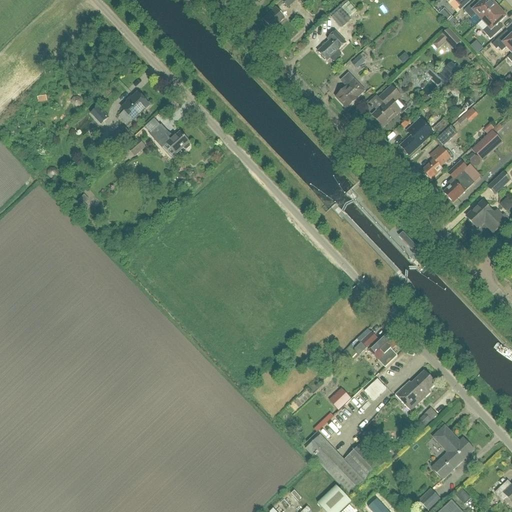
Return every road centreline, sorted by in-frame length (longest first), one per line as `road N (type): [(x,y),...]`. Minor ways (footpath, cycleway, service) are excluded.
road 1 (unclassified): [(511,448),(92,0)]
road 2 (unclassified): [(477,271),(220,0)]
